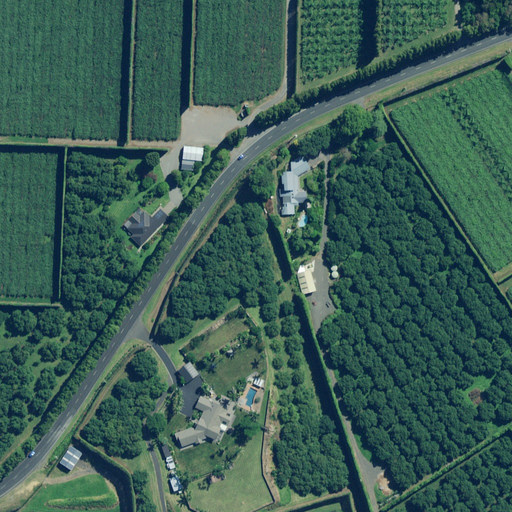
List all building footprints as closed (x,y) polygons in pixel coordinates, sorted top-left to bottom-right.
[(204,148),(184,146),(182,169),(194,171),(195,161),(202,161),(204,148)] [(310,169),(303,156),(291,163),(292,173),(282,173),(282,185),(284,184),(285,191),(280,191),(281,196),(282,196),(283,215),(296,214),(295,205),(302,205),(302,204),(307,203),(307,193),(299,193),(298,176),(310,169)] [(310,269),(299,272),(305,294),(316,291),(310,269)] [(236,355),(232,350),(227,353),(230,358),(236,355)] [(199,375),(190,362),(178,371),(187,383),(199,375)] [(266,376),(259,373),(254,384),(261,388),(266,376)] [(222,398),(220,403),(216,401),(215,403),(201,396),(196,408),(203,414),(196,428),(194,427),(177,434),(182,448),(208,438),(216,441),(220,429),(226,431),(230,420),(234,421),(235,416),(233,415),(231,415),(230,418),(226,416),(231,402),(222,398)] [(114,477),(100,475),(99,484),(82,482),(80,493),(84,494),(83,502),(91,503),(92,496),(103,497),(104,487),(112,488),(114,477)] [(215,476),(207,477),(209,484),(216,483),(215,476)] [(183,489),(179,477),(170,480),(174,492),(183,489)]
